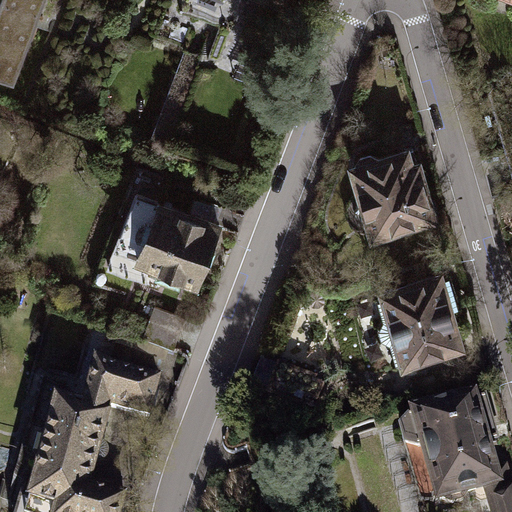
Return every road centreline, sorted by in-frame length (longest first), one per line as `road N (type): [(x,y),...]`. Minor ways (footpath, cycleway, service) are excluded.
road 1 (residential): [(171,511),(204,403),(359,0)]
road 2 (residential): [(511,357),(407,0)]
